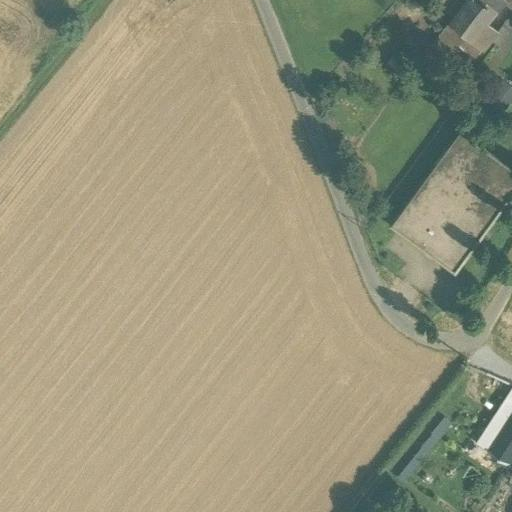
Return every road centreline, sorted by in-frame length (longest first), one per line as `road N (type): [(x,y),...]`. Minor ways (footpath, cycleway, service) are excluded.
road 1 (residential): [(268,0),(395,319),(419,341),(482,358),(511,313)]
road 2 (track): [(127,0),(0,161)]
